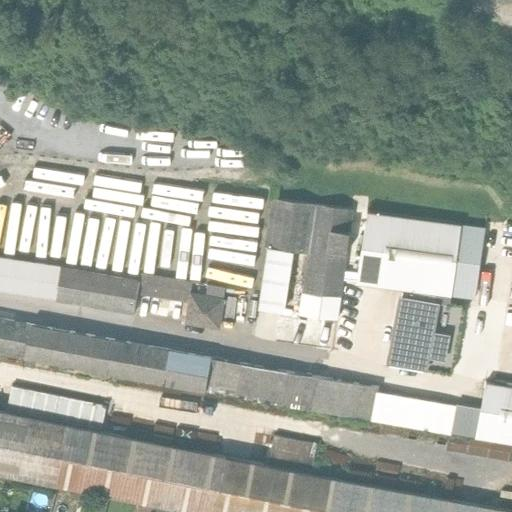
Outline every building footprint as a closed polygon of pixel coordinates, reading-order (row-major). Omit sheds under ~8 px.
[(307,255),(301,316),(342,320),(354,209),(272,201),(261,311),(288,314),(295,254),(307,255)] [(457,229),(363,216),(353,286),(447,299),(457,229)] [(223,330),(229,287),(143,276),(143,278),(0,258),(0,292),(137,311),(139,296),(189,303),(186,325),(223,330)] [(431,306),(398,301),(389,368),(421,373),(431,306)] [(0,319),(0,356),(511,448),(511,391),(483,386),(477,415),(378,397),(380,388),(0,319)] [(13,387),(9,408),(105,424),(109,404),(13,387)] [(286,472),(267,468),(192,453),(82,430),(0,413),(0,478),(9,480),(60,490),(148,508),(167,511),(495,511),(399,494),(310,476),(286,472)] [(286,472),(310,476),(316,447),(273,438),(267,468),(286,472)] [(72,494),(71,500),(85,502),(86,496),(72,494)]
